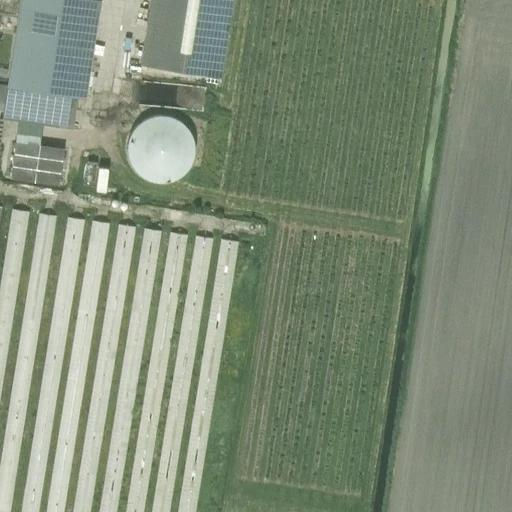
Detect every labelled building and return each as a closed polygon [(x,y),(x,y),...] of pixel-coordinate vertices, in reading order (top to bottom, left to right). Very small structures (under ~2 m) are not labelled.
[(0,0),(0,8),(18,12),(19,0),(0,0)] [(5,88),(7,88),(62,97),(83,100),(100,1),(91,0),(19,0),(18,12),(5,88)] [(150,0),(141,63),(220,74),(230,0),(150,0)] [(62,97),(7,88),(2,120),(58,128),(62,97)] [(129,165),(135,174),(145,179),(155,182),(166,180),(176,175),(183,167),(187,157),(188,147),(185,136),(179,127),(169,121),(159,119),(150,119),(141,123),(133,129),(128,136),(125,145),(125,155),(129,165)] [(37,157),(39,146),(14,142),(13,154),(37,157)] [(37,157),(61,161),(63,149),(39,146),(37,157)] [(37,157),(13,154),(11,167),(35,170),(37,157)] [(59,173),(61,161),(37,157),(35,170),(59,173)] [(35,170),(11,167),(9,178),(33,182),(35,170)] [(59,173),(35,170),(33,182),(58,185),(59,173)] [(9,209),(3,248),(21,250),(27,211),(9,209)] [(50,244),(54,216),(37,213),(33,242),(50,244)] [(63,217),(59,271),(76,272),(80,218),(63,217)] [(0,511),(164,511),(174,455),(102,444),(103,437),(85,454),(80,443),(78,456),(51,428),(52,427),(32,417),(27,448),(11,431),(0,434),(0,511)]
